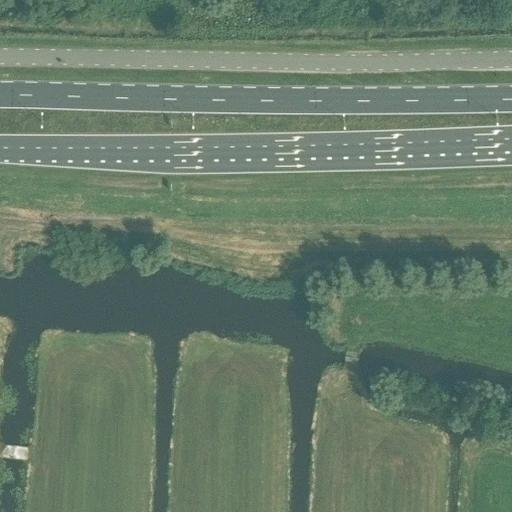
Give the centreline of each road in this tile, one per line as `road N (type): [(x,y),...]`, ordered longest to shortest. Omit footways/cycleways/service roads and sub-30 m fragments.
road 1 (primary): [(0,149),(511,139)]
road 2 (primary): [(511,100),(0,101)]
road 3 (unclassified): [(0,64),(511,65)]
